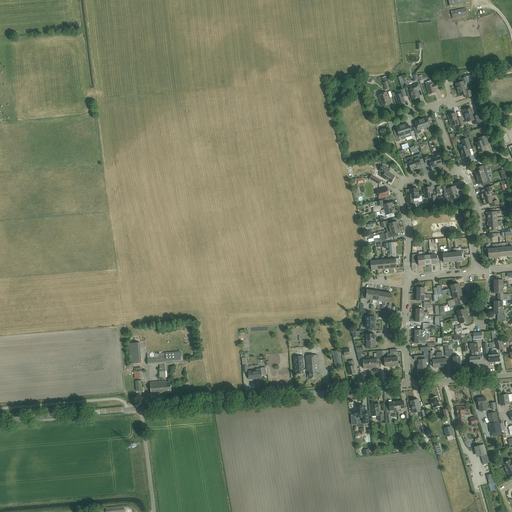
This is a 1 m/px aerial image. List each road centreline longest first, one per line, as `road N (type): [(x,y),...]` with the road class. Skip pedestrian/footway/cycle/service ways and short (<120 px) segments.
road 1 (tertiary): [(141,408),(408,384)]
road 2 (residential): [(406,277),(398,189),(407,179),(456,171)]
road 3 (tertiary): [(0,420),(141,408)]
